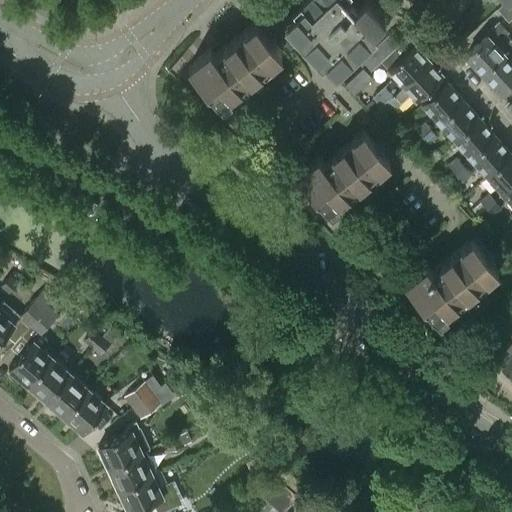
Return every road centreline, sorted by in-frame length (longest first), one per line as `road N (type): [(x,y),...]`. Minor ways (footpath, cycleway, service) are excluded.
road 1 (residential): [(511,445),(192,182),(119,90),(109,65)]
road 2 (residential): [(511,131),(391,0)]
road 3 (residential): [(0,408),(56,458),(68,476),(73,511)]
road 4 (unclassified): [(109,65),(68,67),(0,24)]
